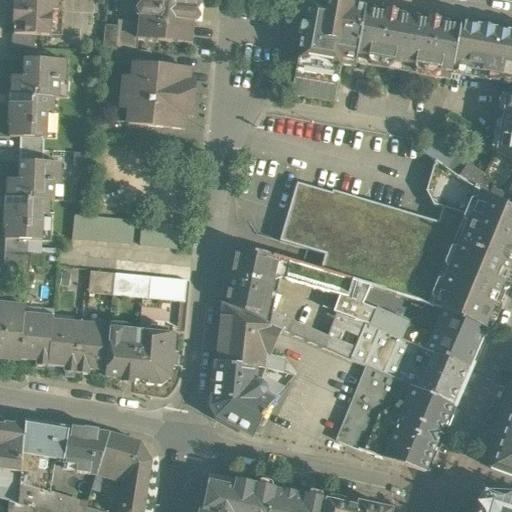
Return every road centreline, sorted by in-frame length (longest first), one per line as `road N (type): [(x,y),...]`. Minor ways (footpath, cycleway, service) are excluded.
road 1 (residential): [(227,74),(184,432)]
road 2 (residential): [(184,432),(450,500)]
road 3 (residential): [(0,406),(184,432)]
road 4 (residential): [(460,470),(511,333)]
